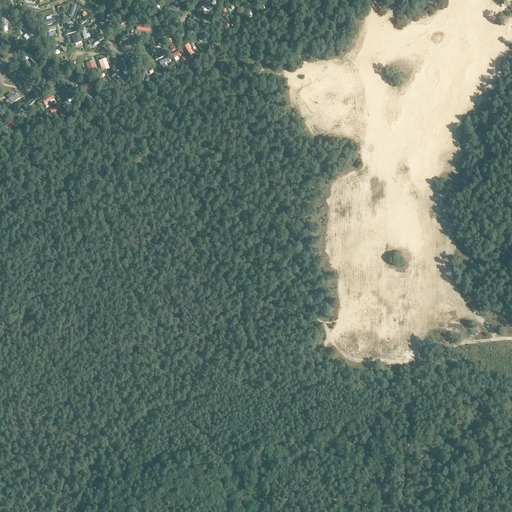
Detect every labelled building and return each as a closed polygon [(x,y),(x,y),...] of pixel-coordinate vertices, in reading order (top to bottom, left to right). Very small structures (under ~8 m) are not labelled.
[(213,8),(205,0),(203,3),(210,11),(213,8)] [(145,10),(158,15),(159,10),(147,6),(145,10)] [(235,20),(241,21),(244,9),(239,7),(235,20)] [(230,26),(222,18),(219,21),(227,29),(230,26)] [(26,34),(29,38),(30,39),(33,35),(24,25),(20,29),(26,34)] [(120,35),(122,39),(133,31),(131,28),(120,35)] [(209,37),(207,33),(197,38),(200,43),(209,37)] [(79,34),(72,37),(74,42),(75,44),(77,44),(76,43),(82,42),(79,34)] [(90,46),(101,40),(99,35),(88,42),(90,46)] [(166,41),(171,52),(176,50),(171,39),(166,41)] [(184,46),(190,56),(194,54),(189,44),(184,46)] [(174,59),(183,53),(181,50),(172,55),(174,59)] [(25,54),(29,58),(34,65),(38,62),(29,51),(25,54)] [(159,63),(161,66),(171,61),(169,57),(159,63)] [(100,63),(102,74),(110,72),(107,61),(100,63)] [(89,74),(96,72),(94,63),(87,65),(89,74)] [(17,77),(21,81),(24,84),(27,81),(19,71),(15,74),(17,76),(17,77)] [(63,80),(59,83),(66,94),(73,89),(71,85),(67,87),(63,80)] [(93,90),(88,83),(80,88),(83,92),(87,90),(89,93),(93,90)] [(5,101),(7,105),(19,98),(17,94),(14,96),(13,96),(8,99),(5,101)] [(37,98),(33,94),(24,103),(27,107),(37,98)] [(46,107),(56,101),(53,96),(43,102),(46,107)] [(58,105),(49,111),(51,115),(56,111),(59,116),(63,113),(58,105)] [(0,106),(0,114),(4,120),(8,117),(0,106)] [(17,106),(12,113),(23,121),(26,117),(19,112),(21,109),(17,106)]
